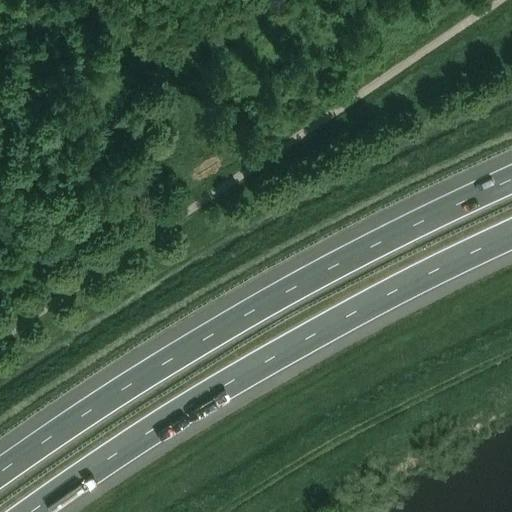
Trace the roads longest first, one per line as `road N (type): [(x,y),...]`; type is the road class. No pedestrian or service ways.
road 1 (motorway): [(511,181),(252,311),(0,473)]
road 2 (motorway): [(34,511),(281,354),(511,235)]
